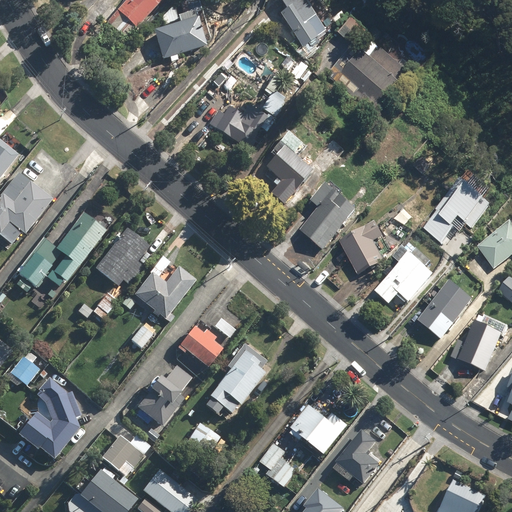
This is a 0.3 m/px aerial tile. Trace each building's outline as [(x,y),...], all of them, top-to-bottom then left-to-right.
[(127,0),(106,24),(119,36),(129,25),(135,31),(162,0),(127,0)] [(278,17),(303,50),(316,40),(305,25),(313,19),(298,0),(272,0),(283,14),(278,17)] [(159,20),(161,28),(177,23),(172,8),(159,20)] [(152,35),(161,62),(204,49),(195,21),(152,35)] [(338,36),(352,48),(365,34),(351,21),(338,36)] [(354,47),(330,74),(374,113),(398,85),(354,47)] [(305,66),(296,58),(286,68),(295,76),(305,66)] [(265,92),(271,96),(273,94),(282,79),(276,75),(265,92)] [(211,129),(246,150),(266,118),(247,107),(241,117),(227,109),(221,119),(218,117),(211,129)] [(385,122),(396,132),(407,119),(396,109),(385,122)] [(403,134),(417,145),(426,133),(412,122),(403,134)] [(325,149),(338,160),(343,154),(330,143),(325,149)] [(0,178),(16,158),(0,145),(0,178)] [(268,197),(281,208),(310,175),(277,146),(259,167),(280,184),(268,197)] [(325,176),(338,160),(325,149),(311,164),(325,176)] [(415,170),(424,176),(430,168),(422,162),(415,170)] [(363,193),(373,182),(366,177),(357,188),(363,193)] [(373,182),(363,193),(356,202),(366,210),(383,190),(373,182)] [(0,198),(0,234),(7,226),(21,238),(49,203),(28,186),(11,207),(0,198)] [(298,234),(321,254),(356,215),(325,188),(310,204),(318,211),(298,234)] [(65,258),(53,274),(66,284),(105,232),(83,215),(56,251),(65,258)] [(339,246),(359,279),(384,265),(374,246),(383,241),(374,226),(339,246)] [(479,250),(493,271),(511,258),(511,229),(511,228),(479,250)] [(94,271),(116,289),(121,283),(127,288),(142,270),(135,265),(148,249),(126,232),(94,271)] [(20,274),(36,286),(53,266),(37,253),(20,274)] [(375,295),(389,308),(398,298),(409,306),(433,280),(409,257),(375,295)] [(439,271),(445,276),(453,266),(447,261),(439,271)] [(296,268),(305,275),(310,270),(302,262),(296,268)] [(157,318),(164,323),(194,284),(177,270),(164,287),(150,276),(132,299),(152,314),(151,316),(155,320),(157,318)] [(499,295),(511,306),(511,281),(510,280),(499,295)] [(418,324),(441,342),(472,305),(450,287),(418,324)] [(51,299),(41,290),(31,301),(42,310),(51,299)] [(92,314),(101,322),(116,304),(106,296),(92,314)] [(120,306),(128,312),(134,305),(126,299),(120,306)] [(77,313),(85,320),(91,314),(82,306),(77,313)] [(228,310),(215,327),(231,339),(244,323),(228,310)] [(88,324),(95,330),(100,324),(93,318),(88,324)] [(459,362),(485,375),(502,338),(475,326),(459,362)] [(129,343),(140,352),(151,338),(141,329),(129,343)] [(178,349),(206,370),(221,352),(211,344),(214,341),(205,334),(202,337),(193,330),(178,349)] [(0,368),(13,352),(0,341),(0,368)] [(202,409),(217,418),(221,410),(231,416),(256,370),(250,367),(253,361),(235,351),(202,409)] [(8,375),(25,388),(37,373),(21,360),(8,375)] [(135,412),(159,431),(183,400),(178,396),(190,381),(175,369),(163,385),(159,382),(135,412)] [(16,438),(50,464),(77,431),(64,395),(47,381),(36,393),(47,403),(56,425),(48,435),(30,422),(16,438)] [(291,433),(324,458),(346,430),(332,418),(327,424),(309,410),(291,433)] [(128,420),(141,431),(145,426),(132,416),(128,420)] [(184,447),(204,461),(218,440),(198,427),(184,447)] [(363,431),(363,432),(334,469),(351,482),(355,477),(365,485),(381,465),(368,456),(378,442),(363,431)] [(99,463),(115,475),(123,465),(131,472),(141,459),(117,440),(99,463)] [(273,483),(286,466),(280,461),(285,455),(273,447),(260,466),(270,473),(266,478),(273,483)] [(286,466),(273,483),(284,491),(297,474),(286,466)] [(452,478),(459,482),(462,475),(455,471),(452,478)] [(141,495),(162,511),(189,511),(196,504),(157,473),(141,495)] [(97,474),(76,501),(90,511),(128,511),(135,504),(97,474)] [(476,511),(484,497),(451,482),(436,511),(476,511)] [(339,511),(343,508),(318,489),(304,506),(307,509),(304,511),(339,511)] [(136,511),(135,511),(156,511),(143,502),(136,511)]
